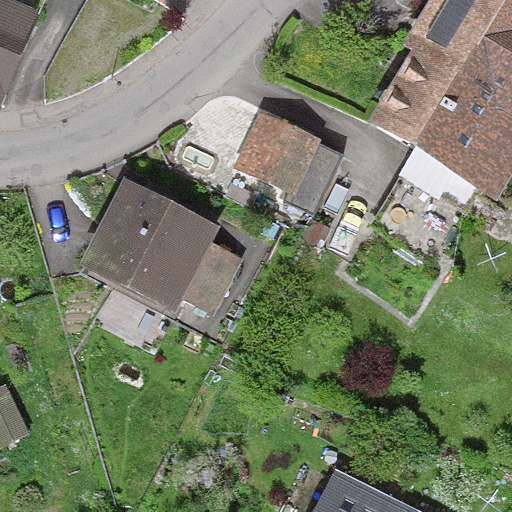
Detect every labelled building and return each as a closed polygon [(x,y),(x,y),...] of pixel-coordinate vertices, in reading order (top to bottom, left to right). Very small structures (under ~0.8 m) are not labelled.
[(0,0),(0,101),(43,0),(0,0)] [(511,0),(454,0),(376,131),(483,194),(492,200),(511,166),(511,0)] [(325,153),(269,127),(245,179),(285,197),(280,208),(297,216),(321,228),(351,165),(325,153)] [(196,245),(198,241),(126,204),(94,267),(166,304),(168,299),(204,318),(232,264),(196,245)] [(0,450),(21,441),(0,397),(0,450)] [(317,511),(288,511),(282,509),(280,511),(389,511),(331,483),(317,511)]
